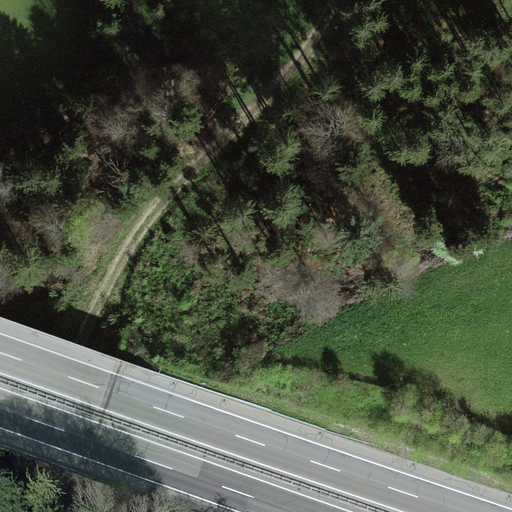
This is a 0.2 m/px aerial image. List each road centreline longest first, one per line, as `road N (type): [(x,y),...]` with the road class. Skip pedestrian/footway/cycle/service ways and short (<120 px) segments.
road 1 (motorway): [(464,511),(0,350)]
road 2 (motorway): [(0,406),(293,511)]
